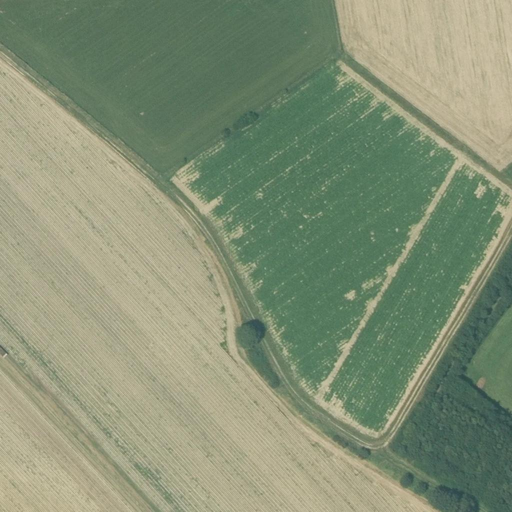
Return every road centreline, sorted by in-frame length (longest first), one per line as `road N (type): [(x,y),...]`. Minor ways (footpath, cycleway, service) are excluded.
road 1 (track): [(511,234),(377,455),(298,402),(273,370),(209,238),(182,204),(0,52)]
road 2 (track): [(158,511),(0,351)]
